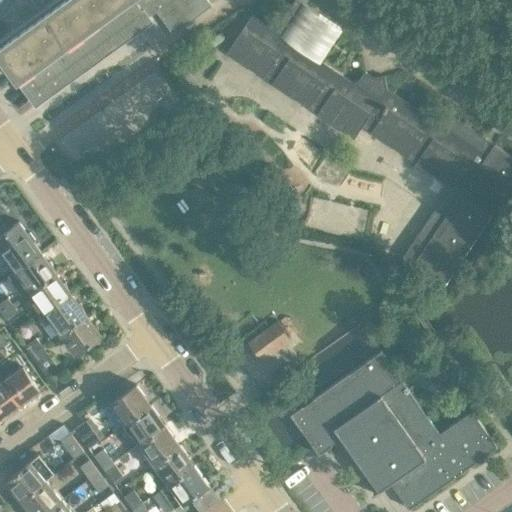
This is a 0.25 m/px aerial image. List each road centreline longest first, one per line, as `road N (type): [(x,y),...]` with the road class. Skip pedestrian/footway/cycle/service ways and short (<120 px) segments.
road 1 (residential): [(151,337),(14,150)]
road 2 (residential): [(343,0),(511,113)]
road 3 (residential): [(0,448),(151,337)]
road 4 (residential): [(257,484),(151,337)]
